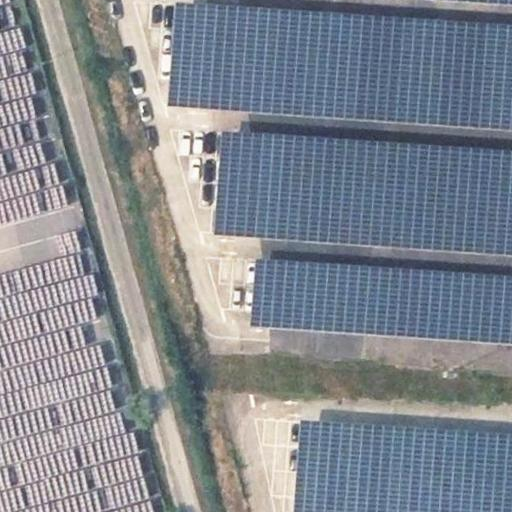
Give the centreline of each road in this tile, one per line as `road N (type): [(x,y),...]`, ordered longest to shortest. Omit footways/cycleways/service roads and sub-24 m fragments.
road 1 (residential): [(47,0),(190,511)]
road 2 (unknown): [(511,436),(262,433)]
